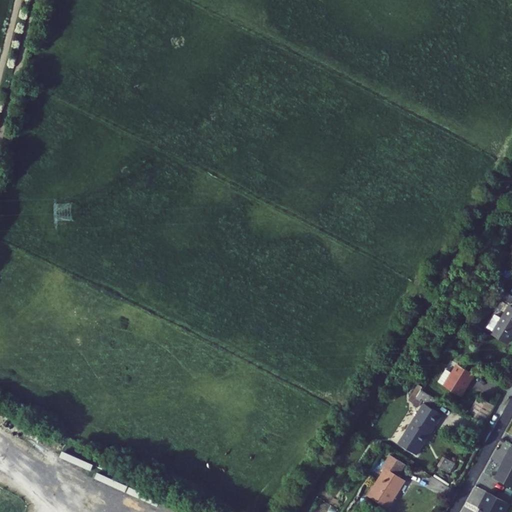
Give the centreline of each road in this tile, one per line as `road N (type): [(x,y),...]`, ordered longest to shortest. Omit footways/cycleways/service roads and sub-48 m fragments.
road 1 (unknown): [(293,511),(511,167)]
road 2 (unknown): [(37,0),(0,145)]
